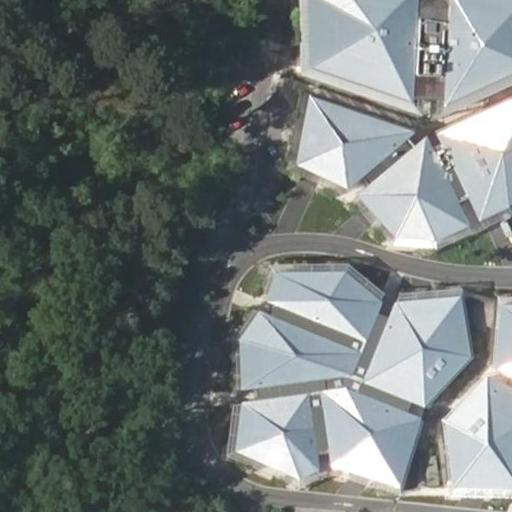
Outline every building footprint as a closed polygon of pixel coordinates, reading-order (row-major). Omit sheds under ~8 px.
[(413,0),(296,0),(298,70),(409,106),(413,0)] [(511,1),(501,0),(443,0),(439,109),(511,73),(511,1)] [(412,134),(307,97),(291,165),(343,189),(412,134)] [(511,98),(433,135),(474,220),(502,210),(511,197),(511,98)] [(465,227),(424,139),(354,195),(390,240),(432,245),(465,227)] [(344,275),(272,272),(260,303),(362,341),(378,303),(344,275)] [(457,297),(392,303),(356,383),(423,410),(468,359),(457,297)] [(511,306),(497,307),(492,372),(511,380),(511,390),(485,378),(439,421),(449,486),(511,487),(511,306)] [(354,355),(255,311),(235,340),(235,392),(348,376),(354,355)] [(341,387),(313,392),(328,467),(395,485),(417,419),(341,387)] [(304,394),(238,403),(232,453),(297,478),(319,470),(304,394)]
